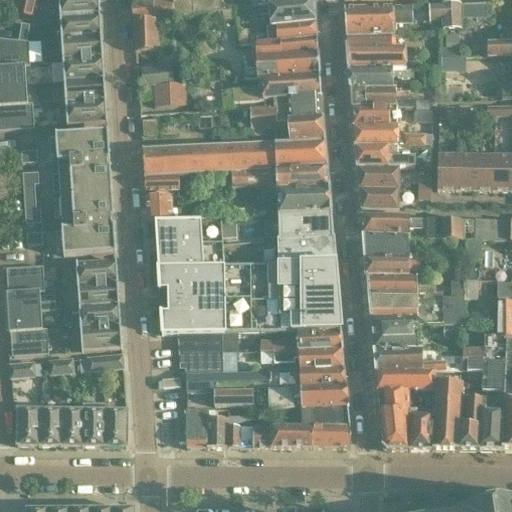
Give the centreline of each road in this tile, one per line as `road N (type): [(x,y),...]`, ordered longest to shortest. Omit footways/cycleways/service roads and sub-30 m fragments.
road 1 (residential): [(370,476),(332,0)]
road 2 (residential): [(149,475),(114,0)]
road 3 (residential): [(149,475),(370,476)]
road 4 (residential): [(4,477),(149,475)]
road 5 (residential): [(370,476),(511,475)]
